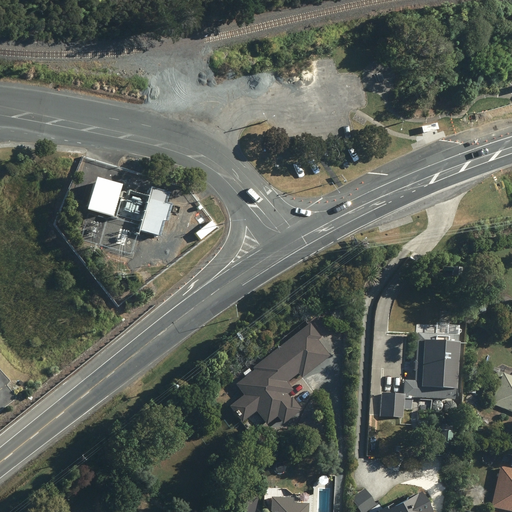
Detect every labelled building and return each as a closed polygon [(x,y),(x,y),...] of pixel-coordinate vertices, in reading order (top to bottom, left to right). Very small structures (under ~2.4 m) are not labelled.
[(118,185),(92,178),(83,210),(109,217),(118,185)] [(142,219),(138,232),(158,237),(165,212),(168,212),(173,195),(151,189),(149,195),(122,187),(115,211),(142,219)] [(307,323),(250,367),(252,369),(234,383),(242,394),(228,405),(239,420),(254,409),(265,423),(276,415),(281,422),(299,409),(290,397),(288,399),(284,393),(289,389),(283,381),(296,371),(299,376),(326,355),(314,339),(317,337),(307,323)] [(424,339),(421,386),(456,388),(460,342),(424,339)] [(511,375),(503,372),(491,403),(511,410),(511,375)] [(511,468),(500,466),(491,506),(511,510),(511,468)] [(351,498),(361,511),(364,511),(376,504),(365,488),(351,498)] [(378,511),(431,511),(420,491),(393,505),(391,503),(378,510),(378,511)] [(307,511),(308,504),(292,503),(292,497),(271,496),(270,511),(307,511)]
